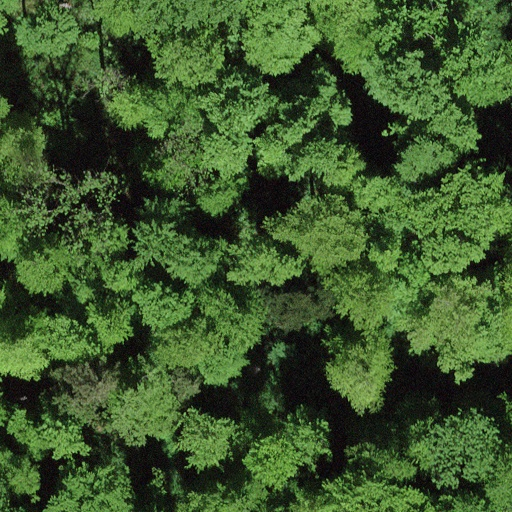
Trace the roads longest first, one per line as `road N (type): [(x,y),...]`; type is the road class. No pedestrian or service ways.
road 1 (track): [(355,511),(393,325),(401,82),(346,0)]
road 2 (track): [(511,167),(401,82)]
